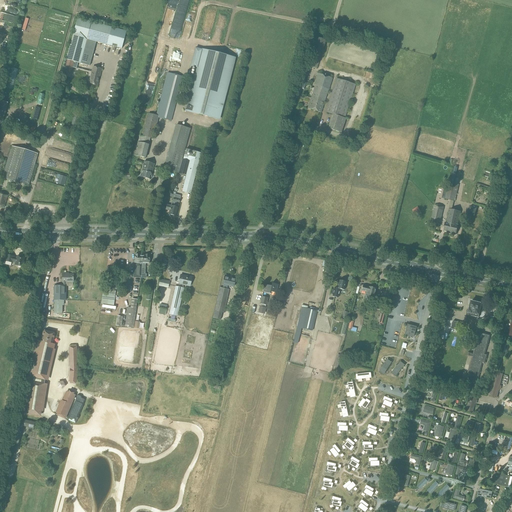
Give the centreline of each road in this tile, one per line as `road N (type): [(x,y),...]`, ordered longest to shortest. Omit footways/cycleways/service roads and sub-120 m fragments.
road 1 (primary): [(511,286),(295,239),(0,231)]
road 2 (track): [(29,206),(38,141),(78,0)]
road 3 (track): [(251,308),(198,511)]
